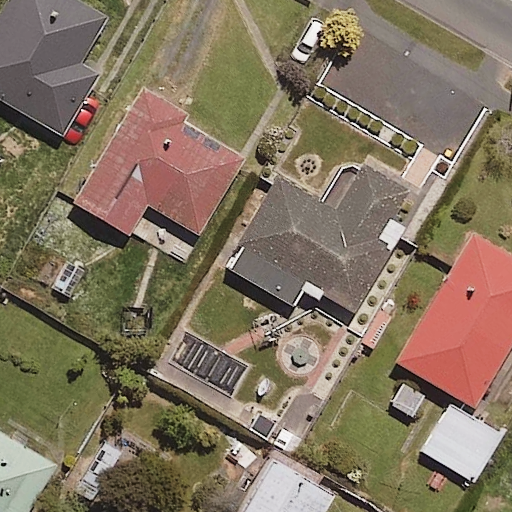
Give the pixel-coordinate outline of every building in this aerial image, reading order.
[(97,6),(85,0),(0,0),(0,94),(55,126),(91,63),(71,51),(97,6)] [(177,103),(131,76),(64,190),(123,225),(140,195),(190,224),(235,149),(172,112),(177,103)] [(397,176),(346,150),(323,195),(267,166),(218,260),(287,296),(298,276),(349,302),(395,214),(381,207),(397,176)] [(511,315),(511,249),(460,221),(387,353),(467,397),(511,315)] [(319,399),(294,385),(267,434),(292,447),(319,399)] [(496,427),(445,397),(416,446),(468,476),(496,427)] [(0,511),(11,511),(46,454),(0,427),(0,511)] [(309,511),(326,485),(265,448),(226,511),(309,511)]
